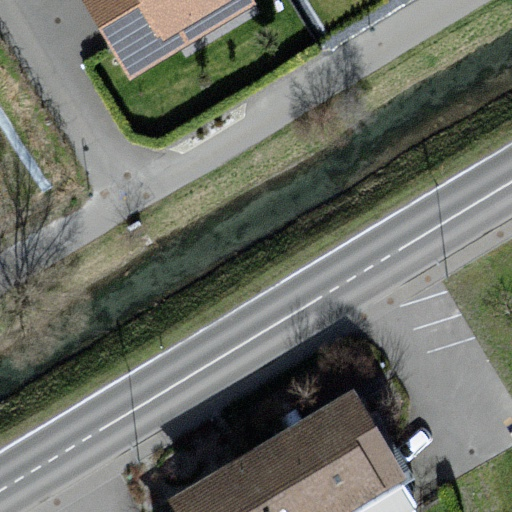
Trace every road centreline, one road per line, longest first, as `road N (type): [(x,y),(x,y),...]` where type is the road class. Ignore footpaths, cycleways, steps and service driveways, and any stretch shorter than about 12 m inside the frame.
road 1 (secondary): [(0,486),(511,177)]
road 2 (residential): [(0,277),(454,0)]
road 3 (track): [(131,199),(24,0)]
